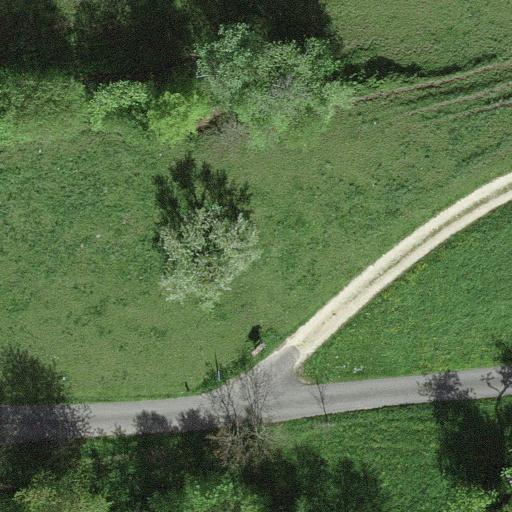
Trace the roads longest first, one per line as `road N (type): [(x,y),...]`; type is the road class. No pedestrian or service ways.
road 1 (residential): [(0,419),(133,417),(511,378)]
road 2 (track): [(240,407),(340,307),(463,214),(511,188)]
